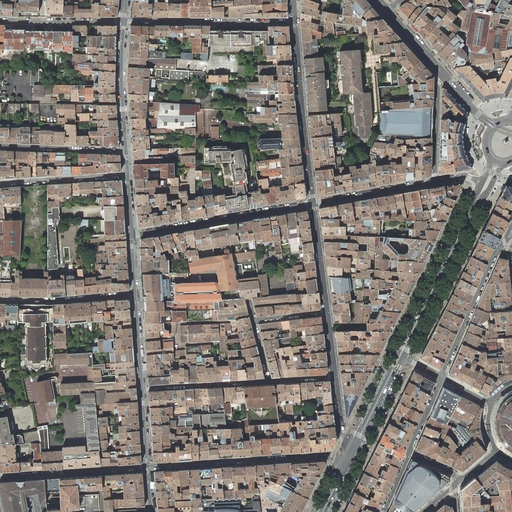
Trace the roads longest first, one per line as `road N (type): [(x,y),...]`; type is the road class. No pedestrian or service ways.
road 1 (secondary): [(481,182),(357,441)]
road 2 (secondary): [(403,357),(506,164)]
road 3 (residential): [(147,467),(326,454),(346,463)]
road 4 (residential): [(312,202),(131,234)]
road 5 (tertiary): [(294,21),(312,202)]
road 6 (tertiary): [(123,21),(294,21)]
road 7 (residential): [(502,243),(441,378)]
road 8 (residential): [(0,476),(147,467)]
road 9 (residential): [(268,380),(253,320),(326,311)]
road 10 (residential): [(135,293),(0,299)]
road 11 (residential): [(125,151),(123,21)]
road 12 (residential): [(0,183),(127,175)]
road 13 (residential): [(142,388),(268,380)]
road 14 (residential): [(125,151),(0,146)]
road 15 (residential): [(434,181),(312,202)]
road 16 (tertiary): [(0,20),(123,21)]
